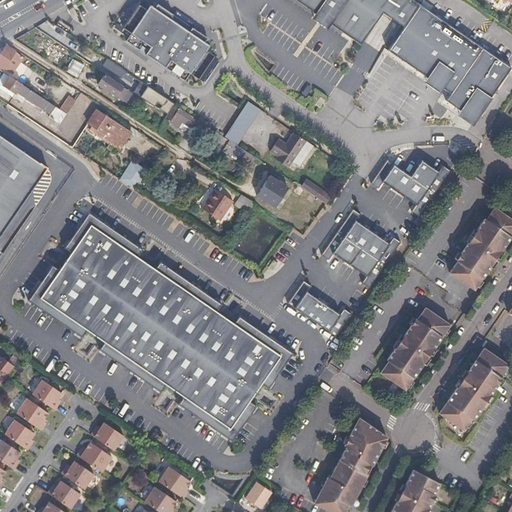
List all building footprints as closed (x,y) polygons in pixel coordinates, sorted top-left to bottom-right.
[(329,24),(358,46),(380,15),(402,30),(418,6),(409,0),(290,0),(312,14),(309,20),(324,30),(329,24)] [(199,78),(214,55),(207,50),(210,45),(205,42),(208,37),(200,32),(183,20),(165,9),(157,3),(155,7),(150,4),(147,9),(139,4),(123,27),(132,33),(127,41),(185,80),(190,73),(199,78)] [(510,69),(418,6),(402,30),(388,50),(451,93),(445,101),(474,120),(510,69)] [(24,56),(7,46),(0,56),(0,64),(13,73),(24,56)] [(127,72),(107,59),(104,64),(123,77),(127,72)] [(105,75),(100,84),(121,97),(126,89),(105,75)] [(22,83),(10,76),(3,86),(15,93),(17,91),(22,83)] [(134,84),(138,87),(142,82),(137,79),(134,84)] [(140,90),(137,94),(153,105),(157,101),(162,105),(159,109),(167,114),(174,103),(142,82),(138,87),(137,89),(140,90)] [(50,101),(22,83),(17,91),(28,98),(27,100),(33,104),(35,102),(45,108),(50,101)] [(68,113),(76,100),(69,97),(62,109),(63,110),(68,113)] [(260,110),(247,101),(240,112),(224,136),(229,140),(237,145),(260,110)] [(56,119),(63,110),(62,109),(56,105),(53,110),(50,115),(56,119)] [(208,127),(196,119),(195,120),(178,109),(175,114),(173,112),(169,119),(171,121),(170,122),(179,127),(181,124),(189,129),(191,127),(197,130),(195,134),(201,138),(208,127)] [(97,110),(88,123),(93,126),(91,129),(125,153),(137,137),(97,110)] [(307,141),(293,132),(286,144),(279,139),(270,151),(277,156),(275,158),(288,168),(293,161),(307,141)] [(253,156),(241,148),(237,145),(229,140),(229,141),(216,133),(212,138),(225,147),(223,151),(238,161),(240,158),(248,164),(253,156)] [(0,232),(44,171),(0,140),(0,232)] [(307,141),(293,161),(300,166),(314,146),(307,141)] [(387,159),(371,183),(378,188),(382,182),(415,205),(411,211),(418,216),(450,170),(443,165),(438,171),(421,159),(410,175),(387,159)] [(131,161),(120,179),(135,189),(146,169),(131,161)] [(272,177),(258,197),(276,209),(290,189),(272,177)] [(305,190),(324,202),(328,195),(311,183),(305,190)] [(234,200),(218,189),(214,196),(211,194),(202,207),(220,219),(234,200)] [(240,195),(237,205),(243,207),(247,197),(240,195)] [(353,208),(321,255),(328,259),(333,253),(366,276),(362,282),(369,287),(400,242),(393,237),(389,243),(356,220),(360,214),(353,208)] [(52,264),(28,300),(82,337),(87,330),(104,342),(99,349),(178,403),(183,396),(200,408),(195,415),(232,440),(256,405),(249,400),(261,383),(268,388),(292,353),(239,315),(234,323),(216,311),(221,304),(160,261),(155,268),(138,256),(143,249),(89,212),(64,247),(72,252),(60,269),(52,264)] [(450,279),(476,296),(511,244),(511,224),(496,214),(488,225),(485,223),(457,265),(459,267),(450,279)] [(303,280),(287,303),(335,336),(351,313),(344,308),(340,314),(307,291),(311,285),(303,280)] [(382,378),(407,396),(452,330),(427,313),(419,324),(416,323),(388,364),(390,365),(382,378)] [(511,371),(487,354),(442,420),(467,437),(477,424),(479,426),(507,386),(504,384),(511,372),(511,371)] [(0,384),(1,385),(15,367),(1,357),(0,357),(0,384)] [(43,378),(32,393),(54,408),(59,401),(56,399),(61,391),(43,378)] [(27,396),(16,412),(40,429),(45,422),(42,419),(48,410),(27,396)] [(15,418),(4,433),(26,449),(32,441),(28,438),(34,431),(15,418)] [(96,427),(91,433),(113,449),(123,434),(105,422),(99,429),(96,427)] [(388,442),(388,436),(368,425),(367,428),(360,426),(349,447),(351,449),(334,480),(331,479),(325,491),(354,507),(367,482),(363,480),(371,465),(375,467),(388,442)] [(0,439),(0,459),(13,468),(18,461),(15,458),(20,451),(1,438),(0,439)] [(81,448),(77,454),(101,471),(112,456),(91,441),(85,450),(81,448)] [(65,466),(61,472),(83,488),(93,473),(74,460),(69,468),(65,466)] [(169,464),(157,480),(182,497),(187,490),(184,488),(189,479),(169,464)] [(435,494),(441,483),(415,469),(392,511),(427,511),(433,502),(437,495),(435,494)] [(47,492),(70,507),(80,492),(60,479),(55,487),(52,485),(47,492)] [(270,491),(256,481),(245,497),(259,507),(270,491)] [(154,484),(143,500),(160,511),(171,511),(172,510),(169,508),(175,499),(154,484)] [(511,489),(507,499),(501,496),(497,502),(511,510),(511,489)] [(318,504),(333,511),(351,511),(354,507),(325,491),(318,504)] [(66,511),(50,500),(44,508),(41,506),(36,511),(66,511)] [(511,511),(511,510),(497,502),(493,509),(497,511),(511,511)]
